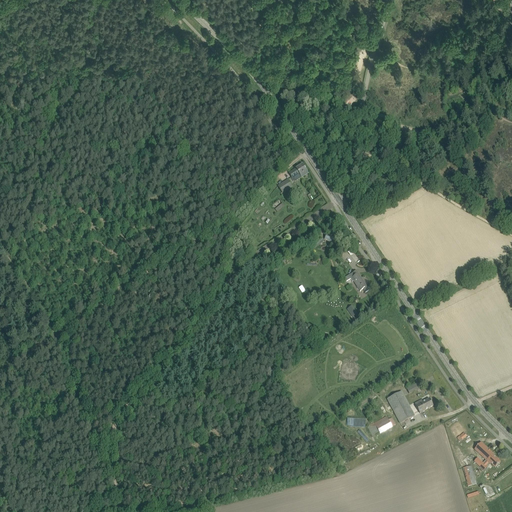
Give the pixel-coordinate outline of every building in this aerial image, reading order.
[(289,174),(293,179),(299,175),(301,178),(308,174),(303,165),(296,169),(289,174)] [(288,180),(278,187),(282,194),(293,188),(291,185),(291,184),(288,180)] [(324,241),(328,243),(333,245),(335,240),(326,236),(324,241)] [(314,246),(315,248),(323,241),(322,239),(314,246)] [(357,271),(344,278),(347,282),(351,279),(352,282),(353,281),(360,291),(363,289),(366,293),(369,291),(357,271)] [(406,389),(409,394),(420,388),(418,383),(406,389)] [(387,399),(400,424),(415,416),(401,392),(387,399)] [(415,404),(420,414),(425,411),(433,406),(429,399),(423,402),(422,400),(415,404)] [(369,426),(374,436),(396,425),(392,418),(389,420),(387,417),(369,426)] [(346,426),(365,427),(365,419),(346,419),(346,426)] [(449,430),(456,438),(465,430),(458,422),(449,430)] [(457,439),(460,442),(462,440),(462,441),(467,437),(464,433),(457,439)] [(494,456),(495,455),(482,443),(478,447),(475,450),(487,461),(484,464),(478,458),(475,462),(484,471),(489,466),(488,465),(489,463),(490,465),(491,464),(495,468),(498,466),(501,462),(494,456)] [(464,458),(462,453),(461,451),(455,454),(463,467),(468,464),(464,458)] [(462,469),(465,478),(463,479),(464,481),(466,480),(468,487),(477,485),(471,466),(462,469)]
